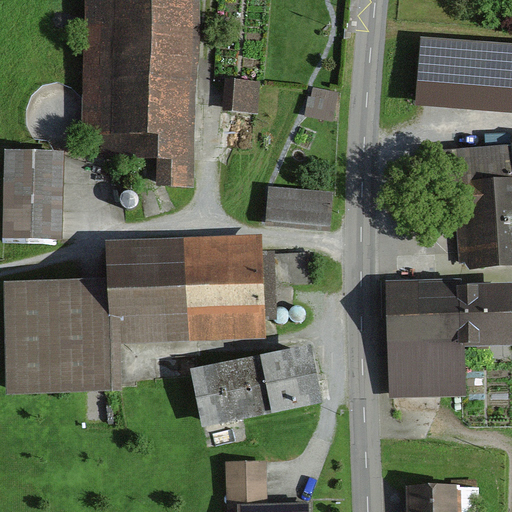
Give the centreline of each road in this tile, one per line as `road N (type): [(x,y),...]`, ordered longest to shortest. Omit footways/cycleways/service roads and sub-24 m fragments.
road 1 (unclassified): [(367,511),(360,250),(374,0)]
road 2 (track): [(0,269),(68,256),(123,229),(188,225),(360,250)]
